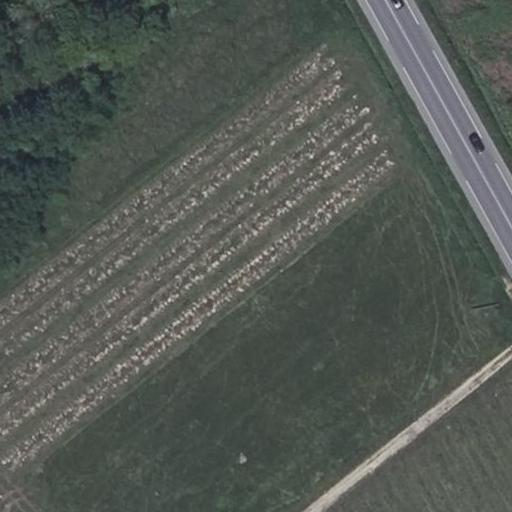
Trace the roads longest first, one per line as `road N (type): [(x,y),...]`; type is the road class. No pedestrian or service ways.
road 1 (track): [(511,351),(313,511)]
road 2 (primary): [(390,0),(511,221)]
